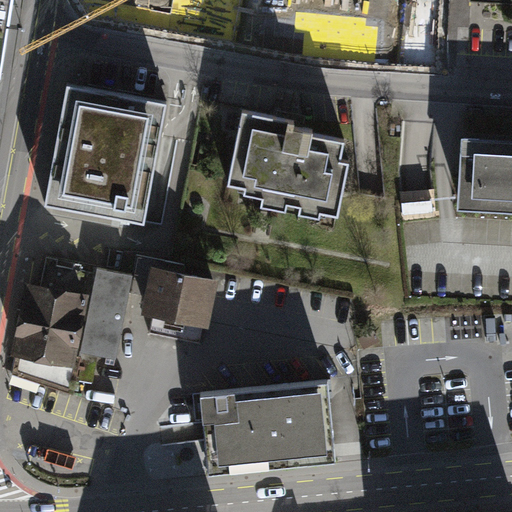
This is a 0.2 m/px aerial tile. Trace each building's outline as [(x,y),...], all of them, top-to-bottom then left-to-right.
[(42,200),(142,218),(166,93),(66,74),(42,200)] [(226,192),(334,216),(352,138),(243,113),(226,192)] [(511,121),(466,119),(462,203),(511,205),(511,121)] [(82,354),(116,360),(132,277),(98,271),(82,354)] [(154,319),(151,335),(196,343),(199,326),(210,328),(218,283),(152,271),(143,317),(154,319)] [(27,286),(10,376),(70,387),(87,297),(27,286)] [(203,400),(210,476),(336,464),(329,388),(203,400)]
